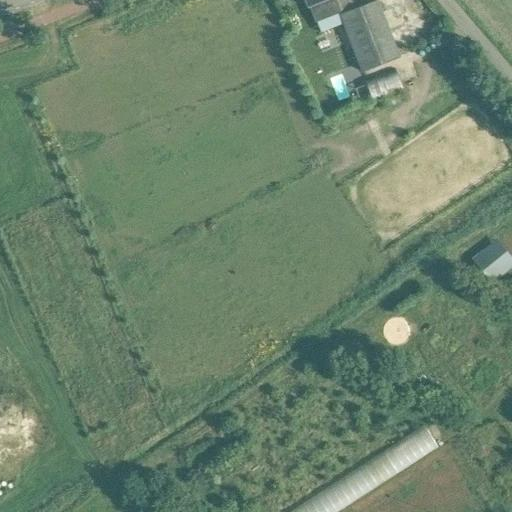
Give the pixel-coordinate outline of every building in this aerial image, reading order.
[(306,0),(309,7),(310,6),(316,21),(315,21),(316,22),(317,21),(341,11),(342,15),(364,71),(400,57),(378,1),(356,9),(352,0),(306,0)] [(329,82),(351,76),(347,60),(325,66),(329,82)] [(410,97),(400,68),(372,78),(382,107),(410,97)] [(342,116),(366,107),(356,83),(333,92),(342,116)] [(511,257),(496,238),(472,257),(492,282),(511,266),(511,257)] [(384,327),(384,330),(384,333),(384,336),(386,338),(388,341),(390,342),(393,344),(396,344),(399,344),(402,342),(405,341),(407,338),(408,336),(409,333),(409,330),(408,327),(407,324),(405,322),(402,320),(399,319),(396,318),(393,319),(390,320),(388,322),(386,324),(384,327)] [(352,511),(449,458),(436,435),(297,511),(352,511)]
